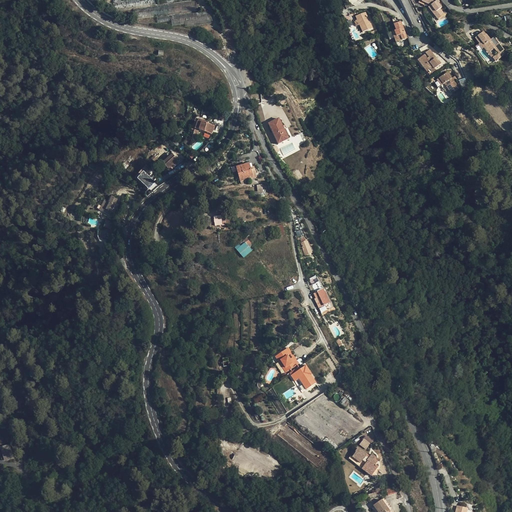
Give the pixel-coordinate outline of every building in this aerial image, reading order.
[(154,0),(112,0),(114,9),(155,5),(154,0)] [(439,13),(441,11),(440,9),(441,7),(438,4),(439,3),(439,2),(439,1),(438,1),(437,0),(437,1),(436,1),(433,0),(422,0),(421,1),(431,5),(433,8),(433,9),(437,15),(439,13)] [(196,9),(196,6),(196,2),(133,8),(134,19),(197,12),(196,9)] [(208,12),(171,16),(172,26),(184,25),(185,27),(213,24),(211,18),(208,12)] [(357,20),(359,25),(362,32),(372,28),(365,12),(355,16),(357,20)] [(407,39),(401,22),(394,24),(396,30),(394,31),(398,42),(407,39)] [(494,57),(492,58),(495,62),(504,55),(501,51),(500,52),(495,45),(491,40),(490,40),(487,36),(483,31),(475,38),(480,44),(482,43),(484,45),(485,45),(486,46),(490,52),(494,57)] [(425,53),(426,54),(429,57),(427,59),(424,55),(417,60),(423,68),(426,66),(432,73),(435,71),(434,69),(441,64),(438,61),(437,61),(435,58),(436,57),(430,49),(425,53)] [(429,75),(432,73),(426,66),(423,68),(429,75)] [(447,72),(439,78),(443,84),(444,83),(445,83),(447,86),(446,87),(451,93),(460,88),(455,81),(456,80),(454,77),(452,78),(447,72)] [(212,135),(214,127),(207,124),(208,121),(200,119),(199,122),(197,122),(193,134),(198,135),(199,130),(212,135)] [(289,139),(279,119),(268,124),(278,144),(289,139)] [(175,156),(172,154),(163,163),(165,165),(175,156)] [(178,161),(175,156),(165,165),(168,169),(178,161)] [(251,170),(249,164),(236,168),(240,181),(246,180),(253,178),(251,170)] [(148,178),(144,175),(139,180),(149,188),(151,185),(152,186),(154,183),(148,178)] [(105,200),(102,207),(105,208),(103,212),(110,216),(112,212),(111,211),(117,200),(112,197),(109,202),(105,200)] [(226,225),(224,216),(214,217),(215,226),(222,225),(222,226),(226,225)] [(112,223),(106,221),(104,227),(111,229),(112,223)] [(285,235),(282,225),(275,227),(278,237),(285,235)] [(251,251),(247,246),(251,243),(246,238),(243,241),(245,244),(237,250),(244,257),(251,251)] [(308,245),(306,241),(301,243),(302,247),(302,248),(305,256),(312,254),(308,245)] [(315,275),(309,279),(315,290),(322,286),(315,275)] [(288,356),(284,351),(275,357),(279,362),(281,361),(288,372),(291,369),(292,372),(297,368),(296,366),(299,364),(296,360),(292,363),(290,360),(294,357),(292,354),(288,356)] [(288,372),(281,361),(279,362),(286,373),(288,372)] [(311,375),(306,366),(299,370),(297,368),(292,372),(294,374),(291,376),(295,382),(299,379),(306,390),(316,383),(311,375)] [(361,423),(324,394),(318,402),(353,428),(356,430),(361,423)] [(349,404),(343,399),(339,403),(345,409),(349,404)] [(318,402),(316,400),(310,407),(348,436),(353,428),(318,402)] [(310,407),(308,405),(302,413),(339,442),(342,444),(348,436),(310,407)] [(339,442),(302,413),(296,421),(334,449),(339,442)] [(329,455),(288,422),(277,435),(319,468),(329,455)] [(359,444),(366,449),(371,443),(364,438),(359,444)] [(287,468),(245,441),(241,447),(283,474),(287,468)] [(14,459),(10,444),(0,447),(5,462),(14,459)] [(283,474),(241,447),(233,458),(276,485),(283,474)] [(364,452),(363,452),(358,448),(355,452),(352,457),(357,460),(356,462),(367,470),(367,469),(374,473),(378,467),(375,465),(377,463),(373,460),(375,457),(371,454),(370,457),(368,458),(366,457),(367,455),(364,452)] [(367,470),(356,462),(355,463),(365,471),(367,470)] [(389,511),(390,511),(381,500),(373,505),(374,507),(377,511),(389,511)]
